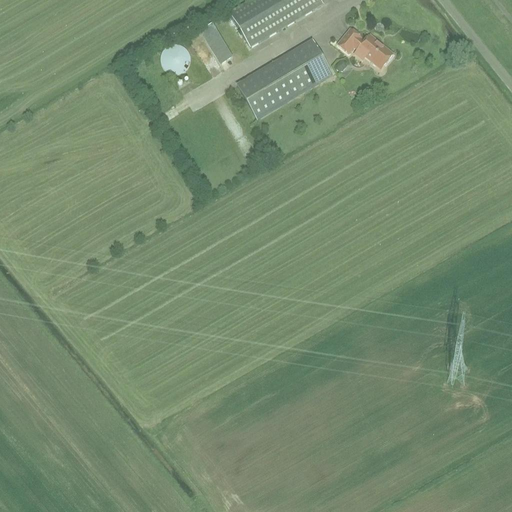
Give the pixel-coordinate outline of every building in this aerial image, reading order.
[(250,49),(322,7),(318,0),(253,0),(229,14),(250,49)] [(200,33),(220,67),(233,60),(212,25),(200,33)] [(393,56),(383,47),(381,49),(378,46),(369,38),(364,43),(361,40),(361,39),(350,31),(338,47),(349,55),(354,49),(361,54),(362,53),(366,56),(365,58),(381,71),(393,56)] [(250,125),(332,77),(312,43),(237,87),(249,107),(242,111),(250,125)] [(180,47),(178,47),(177,47),(176,47),(175,46),(174,47),(172,47),(170,47),(168,48),(166,49),(165,50),(165,51),(164,51),(163,52),(163,53),(162,54),(161,56),(160,58),(160,59),(160,60),(160,61),(160,62),(160,63),(160,64),(160,65),(161,66),(161,67),(161,68),(162,69),(162,70),(163,71),(164,72),(166,74),(167,74),(168,75),(169,76),(171,76),(173,77),(175,77),(176,77),(178,76),(179,76),(181,76),(182,75),(184,74),(185,73),(186,72),(187,71),(188,70),(189,68),(190,66),(190,64),(190,63),(190,62),(190,61),(190,60),(190,59),(190,58),(189,57),(189,55),(188,54),(188,53),(187,52),(186,52),(185,50),(184,49),(183,49),(181,48),(180,47)] [(340,62),(336,67),(336,71),(339,73),(343,73),(347,68),(347,64),(344,62),(340,62)] [(231,136),(246,164),(256,159),(240,131),(231,136)]
